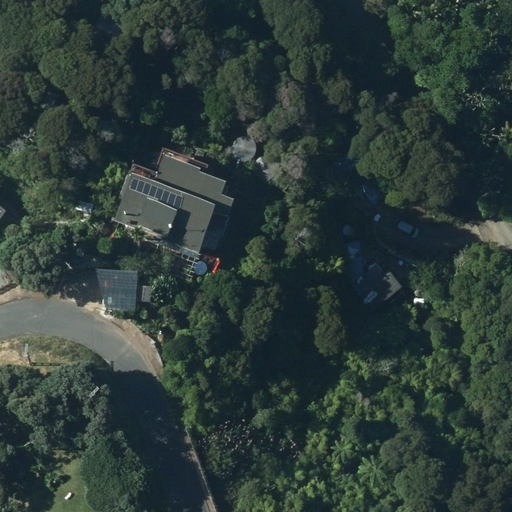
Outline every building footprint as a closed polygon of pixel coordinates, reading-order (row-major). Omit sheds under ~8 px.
[(238,10),(231,3),(226,9),(234,16),(238,10)] [(104,10),(92,29),(103,35),(115,17),(104,10)] [(13,135),(27,150),(45,134),(32,118),(13,135)] [(287,149),(241,133),(230,165),(276,181),(287,149)] [(113,221),(198,253),(215,210),(228,216),(235,199),(222,195),(227,182),(201,172),(202,168),(165,154),(155,181),(132,173),(113,221)] [(342,204),(328,211),(348,249),(362,241),(342,204)] [(0,223),(8,213),(0,206),(0,223)] [(365,288),(391,311),(407,293),(381,270),(365,288)]
